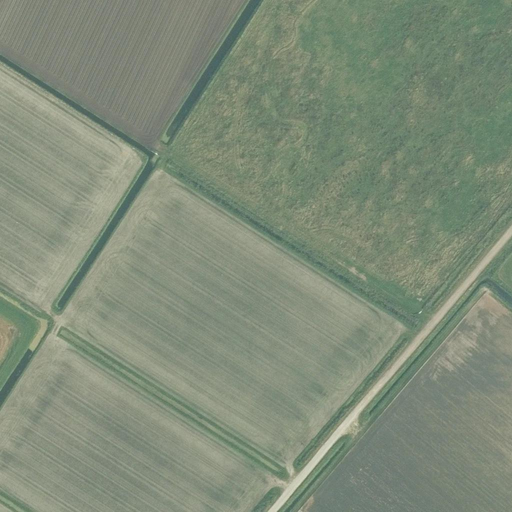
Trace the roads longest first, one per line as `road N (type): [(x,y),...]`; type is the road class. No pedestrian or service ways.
road 1 (track): [(271,511),(511,229)]
road 2 (track): [(167,153),(432,323)]
road 3 (track): [(0,47),(167,153),(147,186)]
